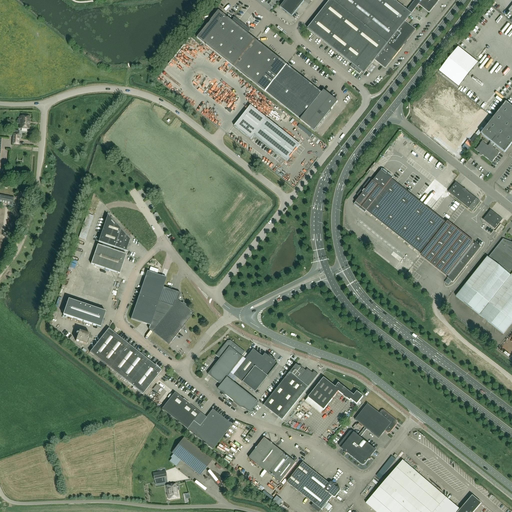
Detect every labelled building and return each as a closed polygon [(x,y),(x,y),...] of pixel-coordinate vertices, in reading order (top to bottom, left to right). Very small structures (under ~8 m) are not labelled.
[(296,12),(304,1),(303,0),(285,0),(284,2),(280,7),(292,17),(296,12)] [(416,30),(405,21),(419,5),(429,13),(429,12),(438,0),(415,0),(407,11),(393,0),(330,0),(307,29),(352,64),(350,67),(360,74),(362,72),(364,74),(375,60),(385,69),(385,68),(404,45),(404,44),(407,41),(415,30),(416,30)] [(299,9),(303,12),(308,5),(304,2),(299,9)] [(300,76),(288,66),(287,65),(279,59),(277,57),(255,40),(247,34),(228,18),(227,18),(226,17),(226,16),(219,11),(218,11),(211,21),(210,22),(209,22),(209,23),(208,24),(197,38),(204,44),(206,45),(206,46),(265,92),(296,116),(300,120),(314,131),(330,112),(330,111),(331,110),(332,110),(338,102),(338,101),(324,90),(323,91),(322,93),(319,91),(300,76)] [(478,63),(458,47),(439,71),(459,87),(478,63)] [(441,84),(422,109),(459,137),(478,112),(441,84)] [(194,108),(198,103),(189,96),(185,101),(194,108)] [(505,153),(511,143),(511,107),(506,102),(481,134),(491,142),(490,143),(488,146),(482,142),(480,145),(476,150),(492,162),(499,153),(502,155),(504,152),(505,153)] [(254,136),(287,162),(300,145),(251,106),(234,127),(251,140),(254,136)] [(20,128),(29,129),(30,117),(21,116),(20,128)] [(238,138),(236,140),(231,136),(229,138),(239,145),(244,138),(242,136),(239,139),(238,138)] [(474,244),(446,223),(392,179),(393,177),(392,177),(392,176),(391,177),(388,174),(388,173),(388,174),(387,173),(386,173),(383,170),(382,169),(372,181),(371,180),(370,180),(369,180),(357,195),(360,197),(355,203),(354,204),(355,205),(356,205),(359,208),(360,209),(364,211),(364,212),(365,212),(365,213),(367,210),(421,255),(448,276),(447,278),(453,282),(481,247),(475,243),(474,244)] [(480,202),(466,190),(466,189),(466,190),(465,190),(464,190),(464,189),(456,182),(452,187),(448,192),(473,212),(480,202)] [(0,195),(0,196),(0,203),(7,204),(8,201),(10,202),(10,205),(13,206),(14,198),(0,195)] [(495,229),(503,220),(491,210),(483,220),(495,229)] [(130,240),(120,230),(121,229),(107,215),(98,242),(126,251),(127,251),(126,251),(130,240)] [(83,225),(79,238),(85,240),(90,228),(83,225)] [(487,257),(456,296),(503,334),(511,322),(511,242),(503,239),(488,258),(487,257)] [(119,274),(126,254),(97,245),(91,264),(119,274)] [(180,293),(163,287),(166,278),(157,275),(158,270),(150,267),(149,272),(147,271),(139,295),(155,301),(172,307),(178,299),(180,293)] [(140,322),(155,301),(139,295),(131,319),(140,322)] [(100,328),(106,312),(68,299),(63,315),(100,328)] [(181,329),(193,313),(182,304),(178,301),(178,299),(172,307),(165,316),(181,329)] [(152,332),(165,316),(172,307),(155,301),(140,322),(152,332)] [(168,345),(181,329),(165,316),(152,332),(153,333),(168,345)] [(161,371),(144,357),(108,329),(90,352),(106,365),(111,369),(133,387),(136,389),(143,394),(161,371)] [(87,345),(90,335),(79,331),(76,341),(87,345)] [(258,402),(227,377),(243,357),(242,356),(245,352),(232,342),(231,342),(230,341),(228,342),(227,343),(216,356),(220,359),(208,374),(221,385),(218,389),(241,407),(251,412),(258,402)] [(271,373),(273,371),(272,371),(278,364),(265,354),(263,357),(253,349),(233,375),(255,392),(271,373)] [(282,420),(318,375),(318,374),(317,374),(314,372),(313,374),(307,370),(306,371),(303,369),(303,368),(300,366),(299,367),(296,364),(263,405),(282,420)] [(354,395),(338,383),(335,387),(324,378),(308,398),(324,410),(338,392),(350,401),(351,400),(357,404),(363,396),(357,392),(354,395)] [(232,425),(212,410),(206,418),(174,393),(161,409),(189,431),(194,435),(212,449),(232,425)] [(308,400),(305,403),(321,414),(323,410),(308,400)] [(367,430),(379,439),(385,431),(388,433),(390,433),(396,425),(396,424),(396,423),(396,421),(395,420),(383,410),(382,410),(379,413),(367,404),(355,420),(365,428),(367,430)] [(253,440),(233,425),(213,450),(233,466),(253,440)] [(365,428),(358,436),(360,438),(367,430),(365,428)] [(376,450),(360,438),(358,436),(354,432),(341,448),(345,451),(347,453),(362,465),(364,465),(376,450)] [(212,460),(184,437),(172,453),(200,475),(212,460)] [(296,463),(284,454),(264,438),(248,458),(280,483),(296,463)] [(376,511),(434,511),(446,498),(403,461),(366,503),(376,511)] [(340,489),(338,487),(336,487),(334,486),(334,484),(332,482),(330,482),(329,484),(303,463),(287,482),(287,483),(296,489),(321,510),(323,507),(327,503),(332,496),(334,497),(335,497),(340,491),(340,489)] [(167,478),(165,471),(153,473),(154,480),(167,478)] [(178,497),(176,484),(166,486),(168,499),(178,497)] [(273,498),(278,493),(273,489),(269,494),(273,498)] [(473,511),(481,503),(472,496),(463,506),(460,510),(458,511),(473,511)] [(458,511),(460,510),(446,498),(434,511),(458,511)]
